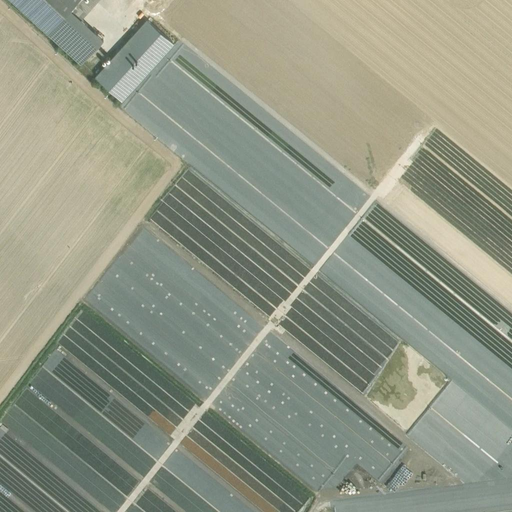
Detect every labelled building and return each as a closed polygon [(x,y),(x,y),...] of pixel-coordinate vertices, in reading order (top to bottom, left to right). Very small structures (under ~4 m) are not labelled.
[(65,16),(47,0),(12,0),(49,33),(65,16)] [(47,0),(65,16),(71,9),(76,3),(72,0),(47,0)] [(79,0),(76,3),(85,12),(96,0),(79,0)] [(85,12),(76,3),(71,9),(80,18),(85,12)] [(80,18),(71,9),(65,16),(49,33),(81,63),(103,39),(80,18)] [(96,76),(121,99),(172,42),(147,19),(96,76)]
